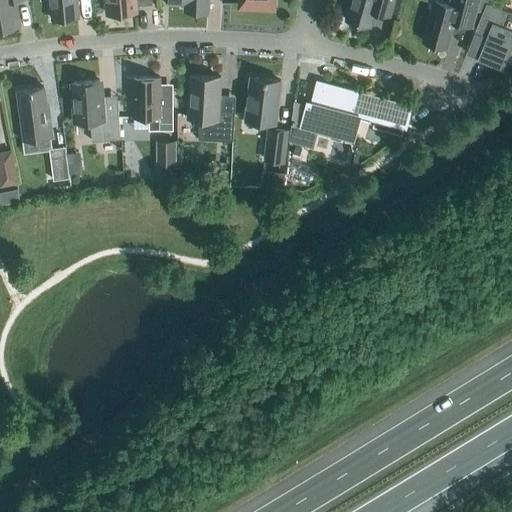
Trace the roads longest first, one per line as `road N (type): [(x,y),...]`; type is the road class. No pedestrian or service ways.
road 1 (residential): [(0,55),(160,38),(311,46)]
road 2 (motorway): [(511,371),(279,511)]
road 3 (residential): [(311,46),(399,61),(476,93)]
road 4 (motorway): [(377,511),(511,430)]
